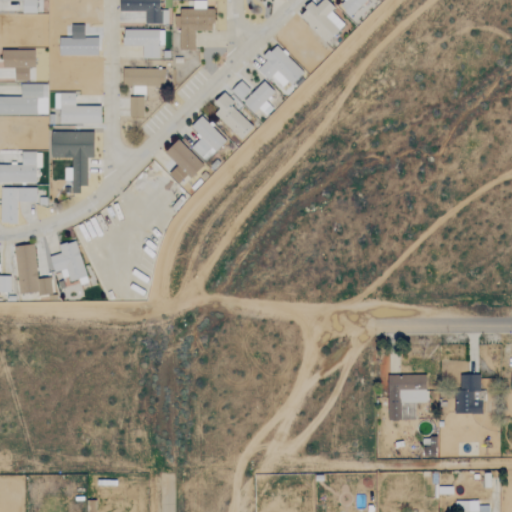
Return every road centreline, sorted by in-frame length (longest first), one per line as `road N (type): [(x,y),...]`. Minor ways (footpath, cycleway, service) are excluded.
road 1 (residential): [(295,0),(113,179),(112,0)]
road 2 (track): [(389,0),(182,214),(157,305)]
road 3 (track): [(380,321),(198,300),(0,307)]
road 4 (residential): [(511,320),(380,321)]
road 5 (residential): [(0,236),(79,210),(113,179)]
